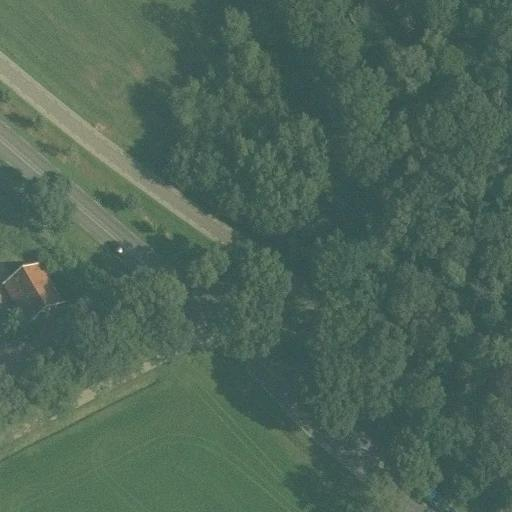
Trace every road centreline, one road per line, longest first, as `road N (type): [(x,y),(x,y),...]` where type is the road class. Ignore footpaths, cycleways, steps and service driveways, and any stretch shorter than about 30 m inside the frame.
road 1 (unclassified): [(511,459),(390,355),(286,283),(207,247),(0,81)]
road 2 (primary): [(438,511),(0,135)]
road 3 (unknown): [(315,303),(511,291)]
